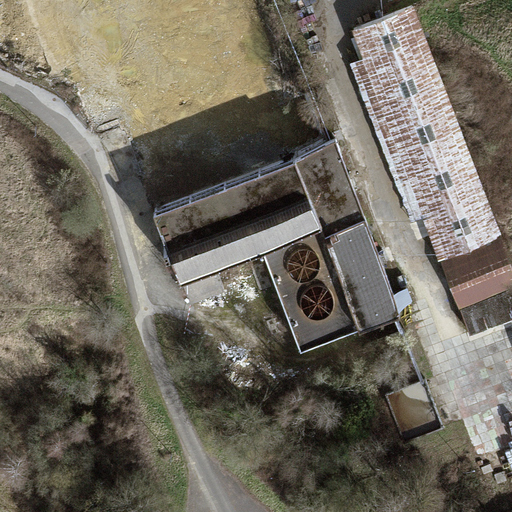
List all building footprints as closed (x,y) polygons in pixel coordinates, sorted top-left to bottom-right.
[(511,270),(411,3),(353,25),(364,54),(425,213),(461,307),(507,290),(511,303),(511,270)] [(410,219),(425,213),(364,54),(349,60),(410,219)] [(155,205),(190,298),(223,286),(215,263),(263,246),(299,344),(358,323),(399,308),(398,304),(392,290),(336,138),(155,205)] [(392,290),(398,304),(412,299),(407,284),(392,290)] [(511,313),(511,303),(507,290),(461,307),(469,329),(511,313)]
